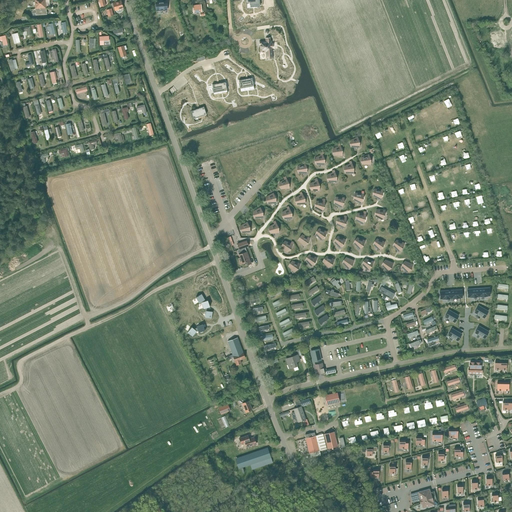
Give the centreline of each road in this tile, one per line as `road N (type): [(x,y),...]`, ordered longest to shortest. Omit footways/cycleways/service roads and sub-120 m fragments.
road 1 (unclassified): [(223,282),(126,0)]
road 2 (track): [(217,264),(20,360),(21,383),(0,394)]
road 3 (residential): [(266,400),(465,350)]
road 4 (track): [(455,272),(399,114)]
road 5 (unclassified): [(348,511),(290,457),(266,400)]
road 6 (unclassified): [(266,400),(223,282)]
